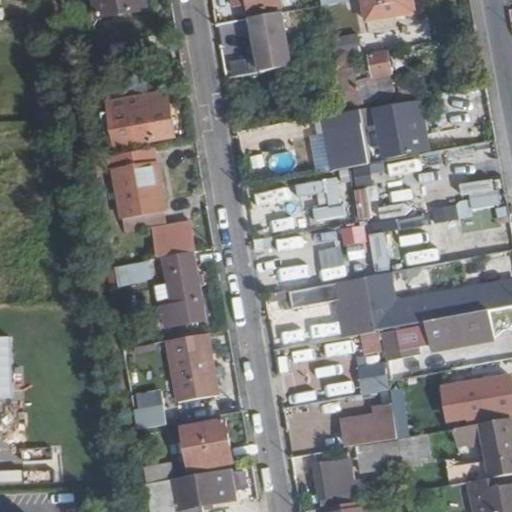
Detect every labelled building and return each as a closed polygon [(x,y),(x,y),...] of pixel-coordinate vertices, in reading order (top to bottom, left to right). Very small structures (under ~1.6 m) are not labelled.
[(150,9),(148,0),(100,0),(104,17),(150,9)] [(236,0),(237,7),(253,5),(255,12),(284,6),(282,0),(236,0)] [(417,0),(370,0),(372,10),(417,1),(417,0)] [(419,9),(417,1),(372,10),(374,17),(419,9)] [(287,12),(254,18),(259,45),(264,73),(297,67),(287,12)] [(248,19),(253,46),(259,45),(254,18),(248,19)] [(159,59),(155,36),(115,43),(119,67),(159,59)] [(394,74),(391,54),(374,56),(378,77),(394,74)] [(379,99),(371,69),(357,73),(360,87),(347,91),(351,107),(379,99)] [(179,135),(172,91),(119,101),(120,109),(112,110),(116,134),(125,132),(127,145),(179,135)] [(385,159),(416,153),(410,118),(420,117),(417,103),(376,111),(385,159)] [(371,109),(344,114),(340,115),(342,127),(334,130),(342,170),(381,163),(371,109)] [(410,118),(416,153),(426,152),(420,117),(410,118)] [(162,149),(121,156),(123,167),(131,217),(172,209),(162,149)] [(123,167),(121,156),(99,161),(101,171),(123,167)] [(334,176),(293,183),(295,197),(323,192),(325,205),(310,208),(313,222),(341,217),(334,176)] [(467,182),(469,206),(494,205),(492,181),(467,182)] [(351,191),(355,218),(373,216),(369,188),(351,191)] [(259,202),(263,217),(294,209),(290,194),(259,202)] [(199,246),(195,221),(178,224),(183,249),(199,246)] [(354,257),(355,231),(337,230),(336,255),(354,257)] [(368,233),(372,270),(386,268),(382,231),(368,233)] [(301,235),(265,241),(268,255),(304,249),(301,235)] [(211,318),(199,250),(170,255),(173,279),(175,294),(176,302),(167,304),(171,324),(211,318)] [(154,262),(124,267),(127,286),(157,281),(154,262)] [(392,288),(391,272),(373,275),(376,290),(392,288)] [(373,275),(334,282),(345,338),(362,334),(381,331),(383,330),(379,305),(376,290),(373,275)] [(160,297),(175,294),(173,279),(157,282),(160,297)] [(424,297),(379,305),(383,330),(429,321),(424,297)] [(494,341),(487,311),(429,321),(430,326),(384,334),(389,361),(423,355),(421,348),(433,346),(435,352),(494,341)] [(429,321),(383,330),(384,334),(430,326),(429,321)] [(381,331),(362,334),(365,348),(383,345),(381,331)] [(224,395),(212,334),(168,341),(180,402),(224,395)] [(383,345),(365,348),(366,354),(384,351),(383,345)] [(455,379),(511,369),(511,358),(454,369),(455,379)] [(393,384),(393,380),(390,364),(371,367),(374,387),(393,384)] [(511,413),(511,379),(467,387),(474,421),(511,413)] [(140,429),(166,425),(162,406),(137,410),(140,429)] [(236,460),(229,418),(185,426),(193,469),(236,460)] [(511,418),(474,426),(484,480),(511,474),(511,418)] [(349,448),(358,446),(354,429),(313,436),(317,454),(349,448)] [(404,463),(431,458),(426,433),(398,439),(404,463)] [(317,454),(308,455),(311,465),(318,464),(325,505),(357,498),(349,448),(317,454)] [(150,485),(177,480),(174,462),(147,468),(150,485)] [(208,511),(208,505),(242,499),(237,469),(177,480),(150,485),(154,511),(208,511)] [(511,511),(511,474),(484,480),(471,482),(476,511),(511,511)]
